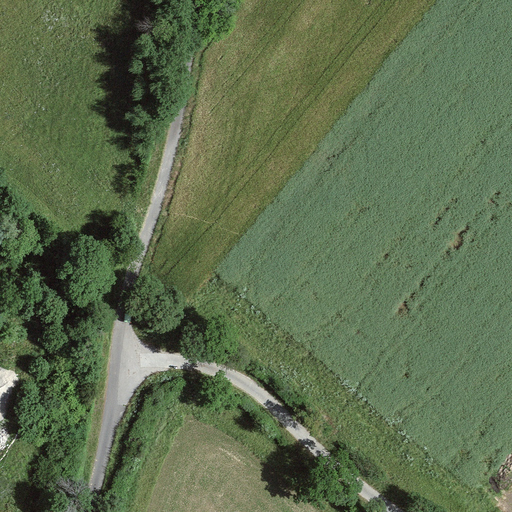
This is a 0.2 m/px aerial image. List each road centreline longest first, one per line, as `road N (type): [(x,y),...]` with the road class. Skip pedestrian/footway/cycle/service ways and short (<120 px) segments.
road 1 (unclassified): [(211,0),(125,307),(120,361)]
road 2 (unclassified): [(120,361),(192,360),(249,381),(401,511)]
road 3 (unclassified): [(120,361),(88,511)]
